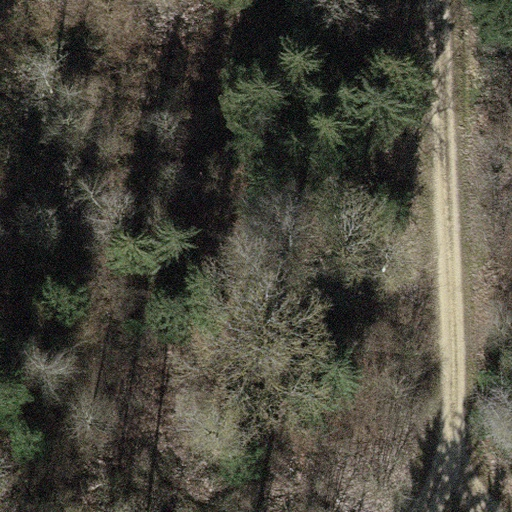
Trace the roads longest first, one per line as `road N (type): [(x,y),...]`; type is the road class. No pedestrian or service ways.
road 1 (track): [(419,511),(454,453),(461,400),(442,0)]
road 2 (track): [(511,511),(480,474),(461,400)]
